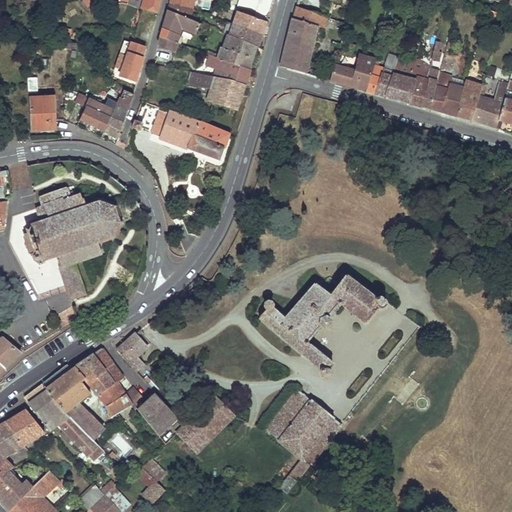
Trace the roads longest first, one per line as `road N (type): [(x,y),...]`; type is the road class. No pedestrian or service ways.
road 1 (residential): [(511,144),(266,74)]
road 2 (unclassified): [(156,245),(150,203),(113,163),(75,148),(0,157)]
road 3 (secondary): [(195,262),(219,223),(266,74)]
road 4 (residential): [(122,142),(165,0)]
road 5 (track): [(407,291),(511,226)]
